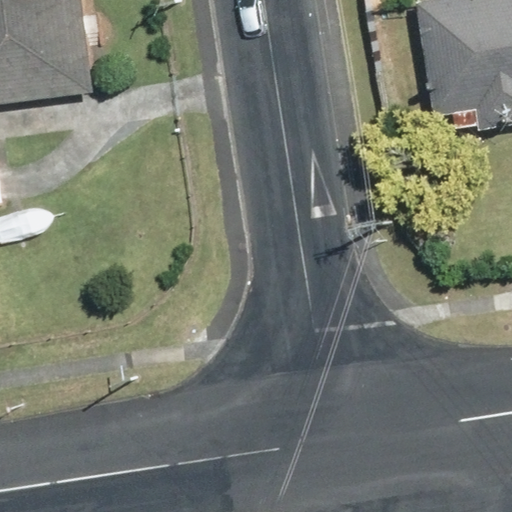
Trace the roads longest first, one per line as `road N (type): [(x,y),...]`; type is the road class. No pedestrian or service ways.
road 1 (residential): [(383,435),(320,326),(304,278),(263,0)]
road 2 (tertiary): [(0,494),(383,435)]
road 3 (tertiary): [(383,435),(511,416)]
